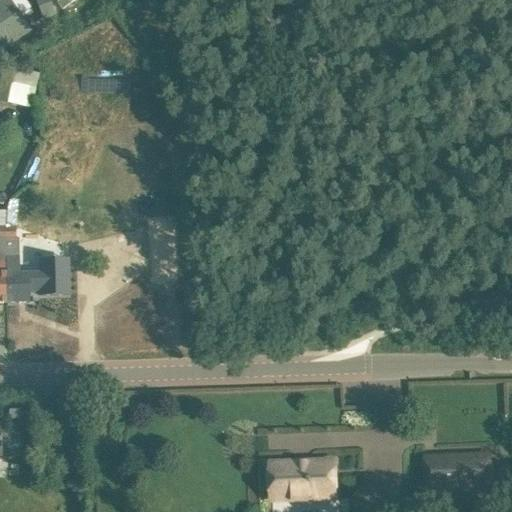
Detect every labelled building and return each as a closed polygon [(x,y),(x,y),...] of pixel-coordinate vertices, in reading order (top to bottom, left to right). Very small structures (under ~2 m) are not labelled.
[(0,48),(28,30),(7,0),(1,0),(0,1),(0,48)] [(49,0),(36,0),(41,11),(52,6),(49,0)] [(0,101),(20,104),(20,102),(23,76),(24,69),(4,67),(0,98),(0,101)] [(57,226),(59,244),(70,243),(67,224),(57,226)] [(5,257),(6,303),(29,302),(29,274),(20,274),(19,238),(15,238),(15,227),(6,228),(6,238),(5,257)] [(280,465),(280,501),(344,501),(344,465),(280,465)] [(484,465),(420,465),(420,495),(484,495),(484,465)]
